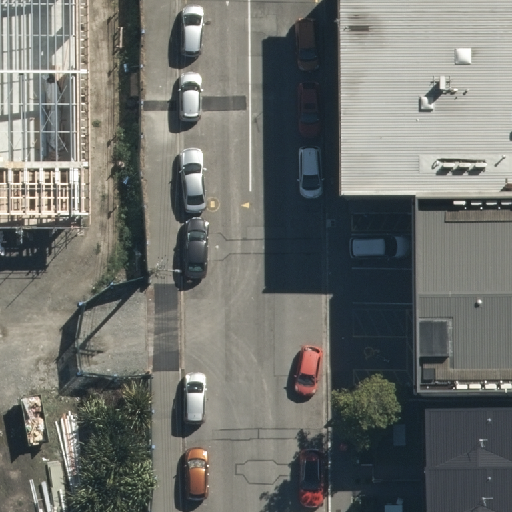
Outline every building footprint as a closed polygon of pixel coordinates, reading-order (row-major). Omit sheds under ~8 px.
[(90,0),(0,0),(0,141),(93,140),(90,0)] [(511,0),(346,0),(349,203),(422,202),(511,201),(511,0)] [(40,154),(0,154),(0,253),(40,253),(40,154)] [(511,201),(422,202),(424,396),(511,396),(511,201)] [(61,364),(0,364),(0,498),(62,498),(61,364)] [(511,511),(511,422),(439,423),(440,511),(511,511)]
